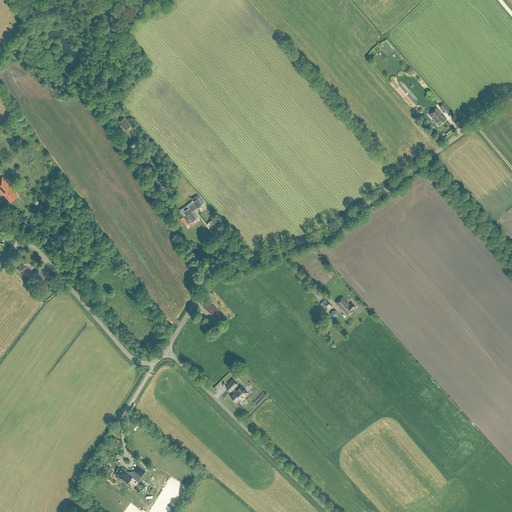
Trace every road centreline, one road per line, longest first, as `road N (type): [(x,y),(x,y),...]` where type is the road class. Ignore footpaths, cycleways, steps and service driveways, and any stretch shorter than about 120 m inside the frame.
road 1 (unclassified): [(166,349),(220,271),(327,230),(511,100)]
road 2 (unclassified): [(166,349),(329,511)]
road 3 (unclassified): [(166,349),(151,361),(129,357),(37,250),(20,244)]
